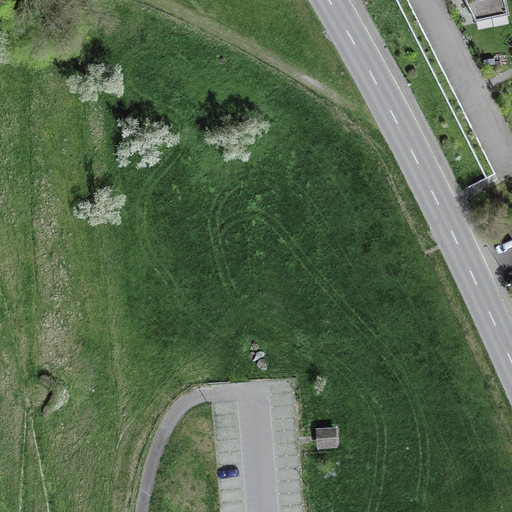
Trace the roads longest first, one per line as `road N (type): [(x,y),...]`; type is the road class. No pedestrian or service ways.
road 1 (secondary): [(332,0),(511,365)]
road 2 (track): [(141,511),(156,447),(180,405),(202,393),(252,391)]
